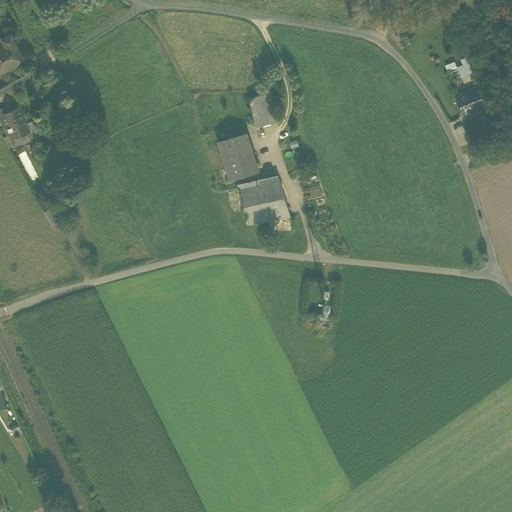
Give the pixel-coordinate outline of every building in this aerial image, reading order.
[(0,72),(12,66),(13,68),(23,63),(10,37),(1,41),(4,49),(0,51),(0,72)] [(457,66),(462,77),(473,73),(466,57),(460,60),(462,64),(457,66)] [(446,65),(447,70),(457,67),(455,62),(446,65)] [(37,85),(41,91),(62,78),(58,72),(37,85)] [(471,91),(480,111),(486,109),(477,88),(471,91)] [(455,96),(463,117),(480,111),(471,91),(455,96)] [(249,98),(257,128),(278,122),(271,93),(249,98)] [(0,115),(0,118),(3,128),(14,123),(25,119),(20,107),(6,113),(0,115)] [(20,136),(27,133),(31,131),(27,123),(25,119),(14,123),(20,136)] [(38,119),(27,123),(31,131),(27,133),(28,138),(43,132),(38,119)] [(11,140),(20,136),(14,123),(3,128),(7,137),(9,140),(11,140)] [(219,142),(231,180),(258,172),(246,135),(219,142)] [(4,138),(10,150),(15,148),(11,140),(9,140),(7,137),(4,138)] [(29,149),(33,155),(47,148),(44,142),(29,149)] [(238,185),(247,225),(291,217),(278,176),(238,185)] [(43,213),(51,226),(62,220),(55,207),(43,213)]
